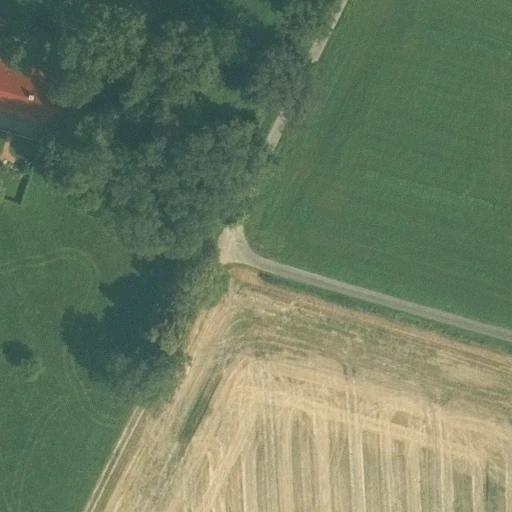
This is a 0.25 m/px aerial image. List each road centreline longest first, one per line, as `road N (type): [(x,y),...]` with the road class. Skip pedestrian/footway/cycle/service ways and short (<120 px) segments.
road 1 (unclassified): [(511,337),(260,265),(231,238),(237,196),(335,0)]
road 2 (track): [(88,511),(214,250),(231,238)]
